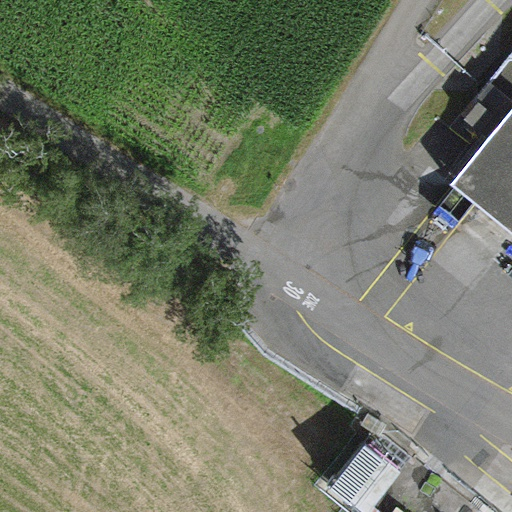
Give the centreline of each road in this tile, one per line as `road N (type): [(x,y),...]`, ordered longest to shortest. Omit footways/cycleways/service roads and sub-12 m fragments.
road 1 (residential): [(511,402),(333,313),(188,218)]
road 2 (track): [(188,218),(0,89)]
